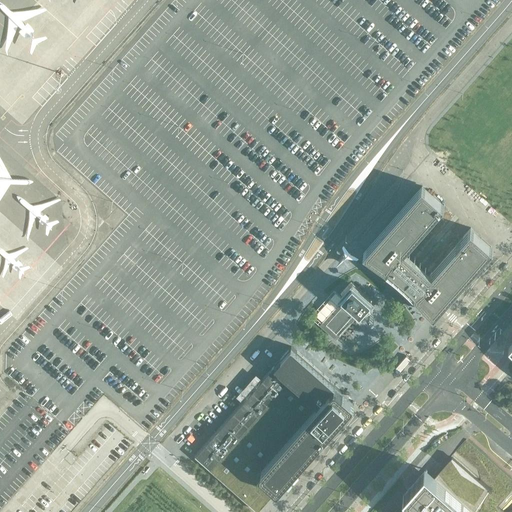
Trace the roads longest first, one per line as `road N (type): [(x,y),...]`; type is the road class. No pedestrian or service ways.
road 1 (unclassified): [(511,30),(430,125),(403,185),(163,455)]
road 2 (unclassified): [(511,251),(281,511)]
road 3 (tertiary): [(430,371),(307,511)]
road 4 (tertiary): [(336,511),(442,392)]
road 5 (tertiary): [(511,279),(430,371)]
